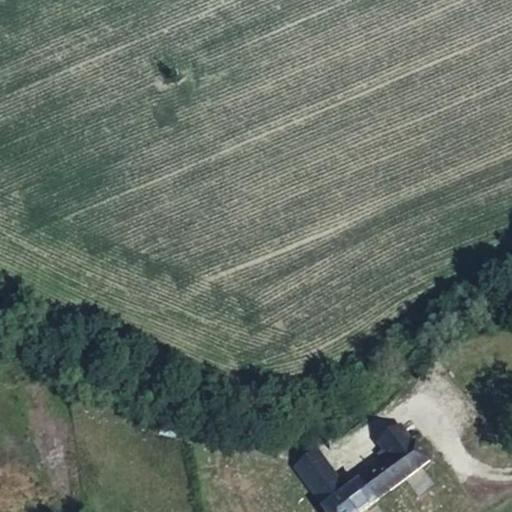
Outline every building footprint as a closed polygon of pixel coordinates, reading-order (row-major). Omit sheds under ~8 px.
[(181,425),(166,419),(161,434),(176,440),(181,425)] [(326,511),(362,511),(430,461),(418,444),(414,446),(402,430),(381,445),(387,452),(394,462),(388,467),(361,485),(359,484),(347,493),(340,484),(319,499),(326,508),(325,509),(326,511)] [(243,437),(227,435),(225,451),(241,452),(243,437)] [(387,452),(380,457),(388,467),(394,462),(387,452)] [(340,484),(319,454),(297,470),(319,499),(340,484)]
